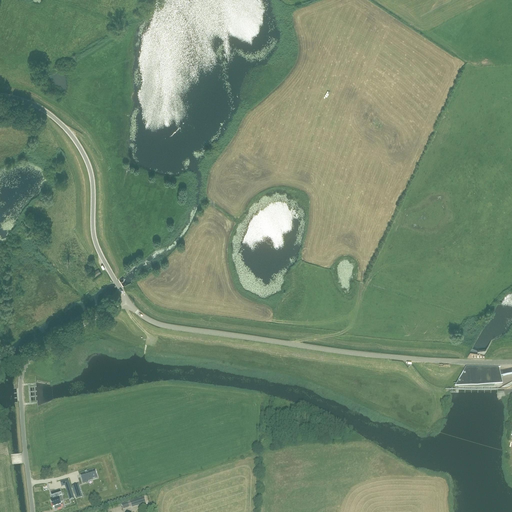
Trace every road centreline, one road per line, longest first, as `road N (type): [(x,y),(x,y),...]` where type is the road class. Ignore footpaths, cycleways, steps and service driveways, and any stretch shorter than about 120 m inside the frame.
road 1 (tertiary): [(511,361),(343,351),(163,325),(128,302)]
road 2 (unclassified): [(32,511),(22,369),(54,341),(128,302)]
road 3 (tertiary): [(128,302),(96,245),(82,151),(46,111),(0,95)]
